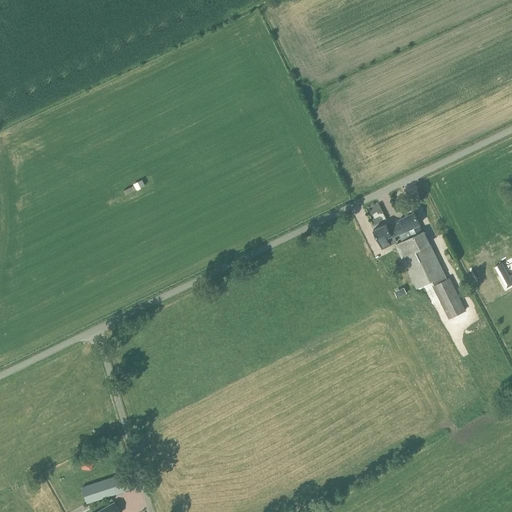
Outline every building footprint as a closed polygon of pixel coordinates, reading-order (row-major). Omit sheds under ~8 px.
[(491,197),(504,192),(500,182),(487,186),(491,197)] [(376,196),(382,212),(391,209),(385,193),(376,196)] [(433,284),(447,278),(424,230),(411,236),(409,230),(419,224),(414,215),(398,223),(401,230),(398,232),(399,234),(398,235),(399,235),(402,241),(395,245),(416,289),(432,281),(433,284)] [(394,237),(398,235),(399,234),(398,232),(401,230),(398,223),(389,228),(386,224),(374,231),(383,249),(397,242),(394,237)] [(447,278),(433,284),(434,285),(433,286),(449,319),(466,311),(450,277),(447,279),(447,278)] [(93,456),(96,462),(107,458),(105,452),(93,456)] [(82,469),(91,470),(94,462),(88,456),(80,460),(82,469)] [(127,472),(81,487),(87,504),(133,489),(127,472)] [(119,511),(115,503),(97,511),(119,511)]
